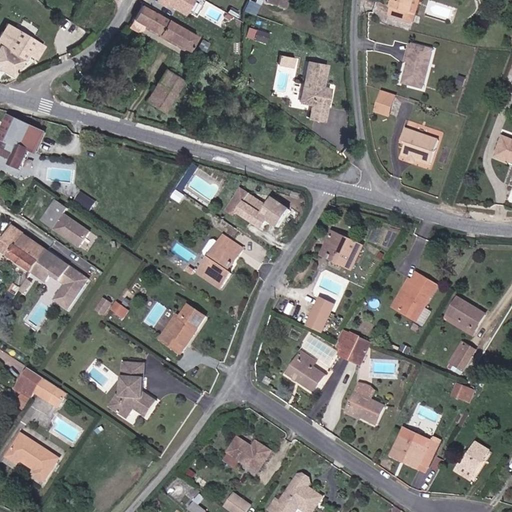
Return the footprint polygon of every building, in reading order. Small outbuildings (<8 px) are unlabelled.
[(392,0),(390,6),(417,14),(420,0),(392,0)] [(135,17),(190,49),(198,35),(143,4),(135,17)] [(415,21),(417,14),(390,6),(388,14),(415,21)] [(82,43),(85,44),(90,35),(71,25),(66,34),(72,38),(69,42),(79,48),(82,43)] [(28,55),(37,60),(45,46),(8,26),(0,39),(0,68),(15,78),(28,55)] [(269,43),(272,34),(260,30),(257,40),(269,43)] [(402,84),(410,86),(420,48),(412,46),(402,84)] [(410,86),(421,89),(431,51),(420,48),(410,86)] [(280,54),(278,64),(298,66),(299,57),(280,54)] [(331,65),(311,61),(303,103),(314,105),(311,119),(328,123),(334,90),(324,88),(325,83),(328,83),(331,65)] [(148,102),(165,113),(185,78),(168,67),(148,102)] [(381,89),(373,110),(389,116),(397,95),(381,89)] [(29,149),(31,150),(39,132),(26,125),(9,118),(1,136),(29,149)] [(417,161),(431,166),(439,141),(405,130),(401,143),(406,144),(403,157),(408,158),(417,161)] [(10,163),(21,168),(29,149),(1,136),(0,135),(0,155),(11,161),(10,163)] [(495,163),(511,168),(511,145),(501,142),(495,163)] [(177,187),(183,191),(199,167),(193,163),(177,187)] [(61,218),(67,208),(46,194),(39,204),(61,218)] [(238,210),(266,228),(277,211),(266,204),(250,194),(238,210)] [(278,209),(281,205),(269,198),(267,201),(278,209)] [(277,211),(278,209),(267,201),(266,204),(277,211)] [(32,214),(54,229),(61,218),(39,204),(32,214)] [(0,244),(0,249),(46,282),(61,261),(12,226),(0,244)] [(346,263),(355,267),(367,243),(338,229),(326,253),(334,257),(336,252),(348,258),(346,263)] [(251,249),(229,235),(226,239),(223,237),(220,237),(211,249),(212,253),(216,256),(215,256),(236,270),(236,269),(237,269),(251,249)] [(334,257),(346,263),(348,258),(336,252),(334,257)] [(227,288),(236,274),(234,272),(236,270),(215,256),(204,274),(227,288)] [(399,306),(417,318),(439,286),(420,273),(399,306)] [(319,296),(306,325),(323,333),(336,303),(319,296)] [(478,331),(488,314),(462,297),(452,314),(478,331)] [(115,303),(107,298),(99,309),(107,314),(115,303)] [(125,304),(120,301),(115,310),(120,313),(125,304)] [(127,305),(121,313),(130,319),(136,311),(127,305)] [(172,332),(167,340),(189,356),(195,347),(193,345),(203,330),(205,331),(214,317),(195,305),(187,317),(175,334),(172,332)] [(130,319),(121,313),(120,315),(129,321),(130,319)] [(475,335),(478,331),(452,314),(449,318),(475,335)] [(184,315),(172,332),(175,334),(187,317),(184,315)] [(342,352),(353,357),(363,336),(364,334),(352,329),(351,332),(348,340),(342,352)] [(193,345),(195,347),(205,331),(203,330),(193,345)] [(342,338),(348,340),(351,332),(346,330),(342,338)] [(353,357),(364,361),(374,341),(363,336),(353,357)] [(468,345),(464,342),(458,351),(451,361),(465,370),(477,350),(468,345)] [(315,361),(318,356),(304,346),(300,351),(315,361)] [(289,367),(316,385),(327,369),(315,361),(300,351),(289,367)] [(150,362),(127,358),(124,382),(128,388),(126,396),(125,398),(118,408),(128,416),(135,406),(148,415),(160,398),(146,389),(144,387),(145,383),(147,383),(150,362)] [(20,381),(36,391),(45,377),(30,367),(20,381)] [(36,391),(49,400),(58,385),(45,377),(36,391)] [(378,417),(386,399),(372,393),(375,387),(375,383),(373,381),(368,378),(365,377),(361,377),(350,401),(363,408),(362,410),(378,417)] [(31,399),(36,391),(20,381),(15,389),(31,399)] [(477,400),(481,388),(465,382),(461,394),(477,400)] [(61,387),(58,385),(49,400),(58,405),(64,395),(58,391),(61,387)] [(67,391),(61,387),(58,391),(64,395),(67,391)] [(126,396),(119,391),(111,403),(118,408),(125,398),(126,396)] [(361,413),(362,410),(363,408),(350,401),(348,406),(361,413)] [(406,433),(434,447),(438,438),(411,424),(406,433)] [(43,478),(57,455),(19,432),(5,455),(15,461),(18,457),(35,467),(32,471),(43,478)] [(427,461),(434,465),(446,441),(438,438),(434,447),(406,433),(397,452),(409,459),(410,456),(426,463),(427,461)] [(232,450),(261,470),(275,449),(261,439),(257,445),(242,435),(232,450)] [(465,463),(480,472),(494,448),(479,440),(465,463)] [(424,466),(426,463),(410,456),(409,459),(424,466)] [(307,484),(310,481),(294,471),(292,474),(307,484)] [(281,490),(313,511),(327,493),(310,481),(307,484),(292,474),(281,490)] [(236,490),(225,506),(233,511),(249,511),(255,504),(236,490)] [(199,499),(194,495),(184,509),(187,511),(200,511),(201,510),(195,506),(199,499)]
